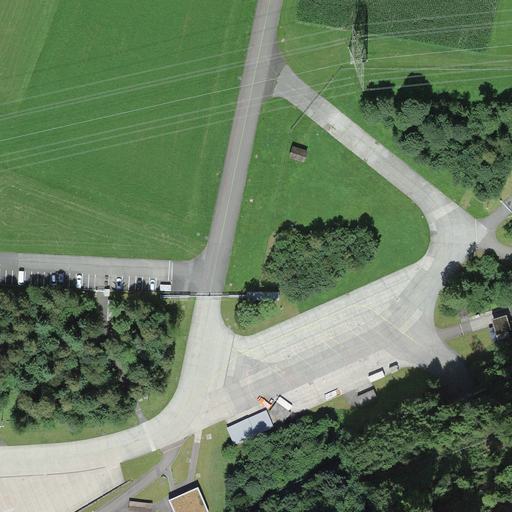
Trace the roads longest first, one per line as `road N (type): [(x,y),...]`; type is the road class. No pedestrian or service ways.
road 1 (unknown): [(268,0),(213,272)]
road 2 (unknown): [(213,272),(190,402)]
